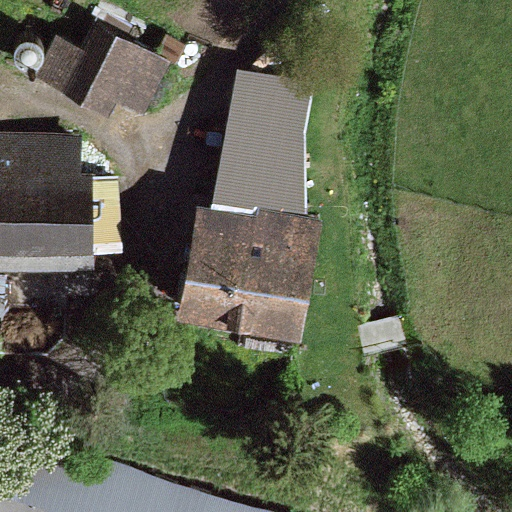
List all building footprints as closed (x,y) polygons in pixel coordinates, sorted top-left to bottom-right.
[(172,51),(97,10),(75,49),(49,34),(34,61),(108,102),(116,87),(144,102),(172,51)] [(22,42),(26,44),(30,44),(35,43),(38,40),(41,37),(43,32),(43,28),(41,24),(38,20),(34,17),(30,16),(25,17),(21,19),(17,22),(15,26),(15,31),(16,35),(18,39),(22,42)] [(316,73),(236,60),(213,180),(308,201),(307,121),(316,73)] [(0,257),(96,256),(94,157),(81,157),(81,126),(0,127),(0,257)] [(101,182),(104,238),(128,237),(126,181),(101,182)] [(257,201),(199,189),(177,297),(300,322),(323,207),(259,194),(257,201)] [(293,511),(0,426),(0,482),(101,511),(293,511)]
